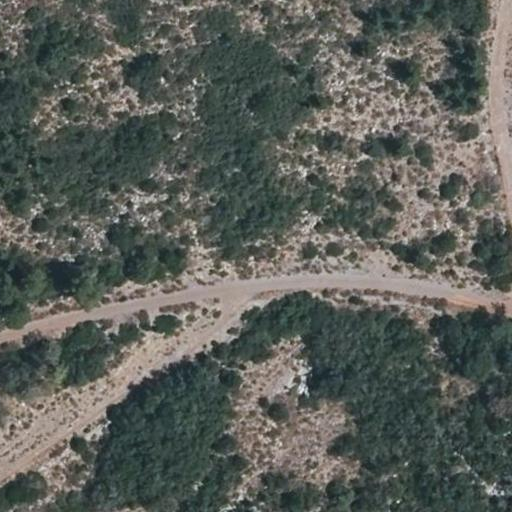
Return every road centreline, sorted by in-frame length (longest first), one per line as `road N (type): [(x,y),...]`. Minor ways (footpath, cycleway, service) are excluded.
road 1 (track): [(0,344),(179,298),(339,279),(511,310)]
road 2 (track): [(228,292),(211,328),(42,437),(0,474)]
road 3 (track): [(511,138),(506,0)]
